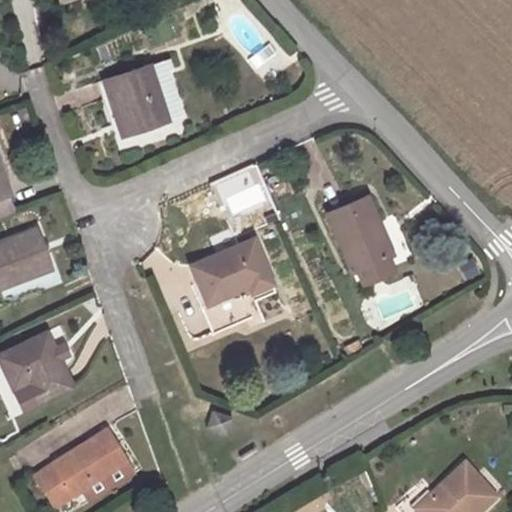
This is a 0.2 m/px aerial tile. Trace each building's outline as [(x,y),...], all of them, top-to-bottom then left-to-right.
[(156,77),(142,82),(160,138),(175,133),(156,77)] [(160,138),(142,82),(95,97),(113,153),(160,138)] [(251,212),(270,207),(262,177),(244,181),(251,212)] [(329,211),(354,270),(358,268),(390,253),(395,251),(368,194),(329,211)] [(0,211),(0,240),(12,236),(3,210),(0,211)] [(30,246),(0,257),(0,303),(46,287),(30,246)] [(390,253),(358,268),(365,282),(397,268),(390,253)] [(248,254),(184,280),(200,318),(244,301),(246,306),(267,297),(248,254)] [(43,351),(0,371),(0,386),(20,429),(70,407),(43,351)] [(232,416),(212,408),(205,427),(225,434),(232,416)] [(55,505),(82,488),(126,458),(106,427),(35,473),(55,505)] [(126,458),(82,488),(90,502),(135,472),(126,458)] [(442,492),(425,503),(430,511),(485,511),(496,506),(472,466),(440,486),(442,492)]
